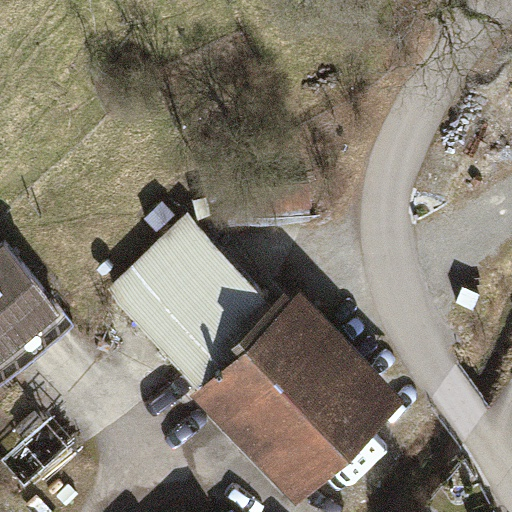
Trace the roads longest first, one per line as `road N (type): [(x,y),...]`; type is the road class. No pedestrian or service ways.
road 1 (residential): [(511,488),(411,329),(379,215),(404,114),(494,0)]
road 2 (unknown): [(272,244),(462,408)]
